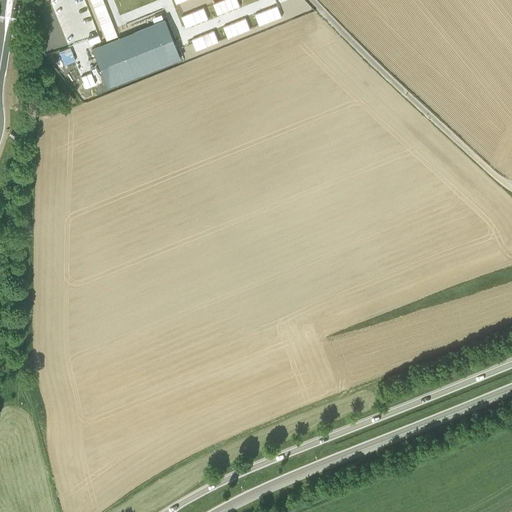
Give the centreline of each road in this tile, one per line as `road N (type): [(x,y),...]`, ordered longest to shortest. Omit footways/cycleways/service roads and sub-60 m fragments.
road 1 (primary): [(511,364),(239,474),(168,511)]
road 2 (primary): [(215,511),(511,387)]
